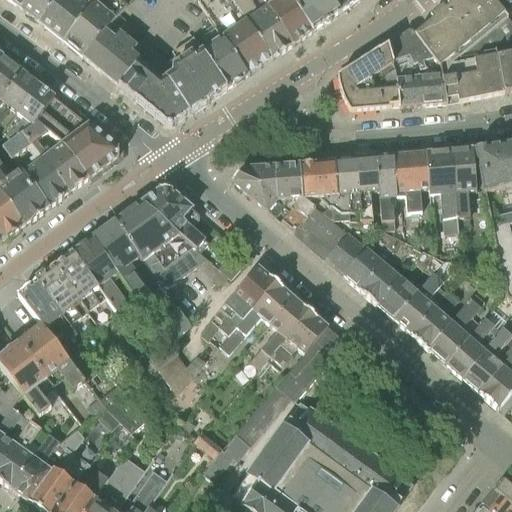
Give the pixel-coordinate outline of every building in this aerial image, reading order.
[(30,0),(4,0),(21,12),(30,0)] [(30,0),(21,12),(39,26),(60,0),(30,0)] [(60,0),(39,26),(63,45),(99,0),(60,0)] [(115,22),(119,18),(126,8),(115,0),(99,0),(63,45),(83,61),(104,36),(107,32),(115,22)] [(202,0),(198,5),(210,22),(213,27),(212,28),(247,80),(273,63),(230,0),(202,0)] [(230,0),(273,63),(294,48),(262,0),(230,0)] [(313,35),(289,0),(262,0),(294,48),(313,35)] [(289,0),(313,35),(361,2),(359,0),(289,0)] [(501,50),(511,40),(511,26),(506,19),(507,18),(491,0),(459,0),(441,16),(470,52),(485,101),(504,97),(496,56),(502,55),(501,50)] [(511,0),(491,0),(507,18),(511,14),(511,0)] [(458,106),(485,101),(470,52),(441,16),(415,37),(432,63),(445,81),(447,107),(458,106)] [(137,32),(119,18),(115,22),(107,32),(104,36),(83,61),(109,83),(118,91),(141,65),(143,62),(146,58),(135,49),(128,43),(137,32)] [(227,94),(247,80),(212,28),(200,37),(202,41),(195,45),(195,46),(227,94)] [(401,63),(409,60),(413,68),(432,63),(415,37),(412,34),(411,34),(408,34),(401,38),(401,41),(389,49),(388,48),(392,64),(400,61),(401,63)] [(179,65),(207,107),(227,94),(195,46),(195,45),(193,41),(172,55),(179,65)] [(351,115),(375,113),(398,111),(395,79),(392,64),(388,48),(370,60),(339,81),(341,93),(345,104),(351,115)] [(511,56),(503,59),(502,55),(496,56),(504,97),(511,95),(511,56)] [(161,85),(154,80),(161,70),(146,58),(143,62),(141,65),(118,91),(165,130),(166,129),(173,130),(174,130),(185,122),(191,118),(166,81),(161,85)] [(413,68),(409,60),(401,63),(400,61),(392,64),(395,79),(398,111),(399,111),(399,112),(420,110),(418,82),(413,68)] [(0,65),(0,104),(0,105),(22,77),(3,62),(0,65)] [(418,82),(420,110),(447,107),(445,81),(432,63),(413,68),(418,82)] [(166,81),(191,118),(207,107),(179,65),(173,70),(172,77),(166,81)] [(38,89),(22,77),(0,105),(1,105),(0,106),(0,124),(10,112),(17,117),(38,89)] [(36,125),(55,101),(38,89),(17,117),(24,122),(10,140),(14,143),(24,135),(34,128),(36,125)] [(118,152),(87,127),(55,101),(36,125),(49,136),(63,147),(89,182),(118,161),(118,152)] [(39,155),(70,197),(89,182),(63,147),(51,155),(47,150),(43,153),(37,145),(49,136),(36,125),(34,128),(24,135),(39,155)] [(4,152),(4,153),(12,164),(26,153),(28,151),(34,160),(31,163),(35,168),(23,177),(50,212),(70,197),(39,155),(24,135),(14,143),(15,143),(4,152)] [(511,147),(474,153),(475,153),(474,153),(483,195),(511,188),(511,147)] [(476,195),(472,152),(450,154),(453,191),(457,235),(458,235),(470,233),(467,196),(476,195)] [(450,154),(426,157),(429,194),(428,194),(429,199),(441,198),(444,239),(459,237),(458,235),(457,235),(453,191),(450,154)] [(397,201),(400,201),(405,201),(407,218),(421,217),(419,194),(428,194),(429,194),(426,157),(393,159),(397,201)] [(381,222),(383,234),(394,233),(393,212),(389,208),(388,202),(395,201),(397,201),(393,159),(376,161),(379,196),(381,222)] [(370,197),(379,196),(376,161),(355,163),(360,224),(372,224),(370,197)] [(350,224),(360,224),(355,163),(335,165),(338,199),(348,198),(350,224)] [(300,168),(303,202),(331,200),(331,204),(328,207),(330,209),(323,218),(331,225),(332,225),(350,224),(348,198),(338,199),(335,165),(300,168)] [(302,202),(303,202),(300,168),(274,170),(277,204),(276,205),(288,215),(279,226),(292,237),(306,220),(313,212),(302,202)] [(0,195),(26,230),(31,226),(50,212),(23,177),(20,173),(5,185),(2,181),(4,176),(0,170),(0,195)] [(232,185),(279,226),(288,215),(276,205),(277,204),(274,170),(243,173),(232,185)] [(189,230),(199,219),(169,193),(160,192),(141,207),(200,257),(209,247),(189,230)] [(0,246),(1,248),(26,230),(0,195),(0,246)] [(173,288),(207,263),(200,257),(141,207),(115,226),(174,307),(183,300),(173,288)] [(292,237),(300,244),(323,218),(322,218),(313,212),(306,220),(292,237)] [(323,218),(300,244),(309,251),(331,225),(323,218)] [(331,225),(309,251),(317,258),(340,232),(331,225),(332,225),(331,225)] [(174,307),(115,226),(92,242),(118,277),(117,278),(143,313),(144,313),(154,329),(168,347),(170,350),(190,329),(180,315),(174,307)] [(340,232),(317,258),(325,265),(348,238),(340,232)] [(383,267),(395,254),(402,245),(383,234),(367,253),(343,281),(359,295),(383,267)] [(348,238),(325,265),(343,281),(367,253),(348,238)] [(118,277),(92,242),(73,256),(106,303),(105,303),(119,322),(127,316),(124,311),(128,309),(109,284),(117,278),(118,277)] [(359,295),(377,310),(401,282),(400,282),(393,276),(413,252),(402,245),(395,254),(383,267),(359,295)] [(231,284),(249,263),(237,252),(218,272),(231,284)] [(106,303),(73,256),(54,270),(81,306),(80,306),(88,316),(105,303),(106,303)] [(377,310),(394,325),(418,296),(412,291),(426,274),(432,279),(433,278),(433,277),(442,266),(422,256),(400,282),(401,282),(377,310)] [(54,270),(35,285),(69,330),(81,321),(74,311),(80,306),(81,306),(54,270)] [(202,340),(208,345),(218,332),(228,341),(276,286),(270,281),(269,281),(258,271),(239,291),(229,303),(216,319),(202,335),(202,340)] [(433,278),(432,279),(418,296),(394,325),(411,340),(435,311),(434,311),(446,297),(439,290),(443,286),(433,278)] [(69,330),(35,285),(17,298),(42,330),(52,343),(61,337),(66,339),(69,344),(76,339),(69,330)] [(229,358),(245,340),(260,322),(268,329),(292,300),(276,286),(228,341),(219,351),(229,358)] [(428,354),(445,369),(479,329),(479,328),(472,322),(484,307),(481,304),(492,292),(482,287),(451,325),(452,326),(428,354)] [(435,311),(411,340),(428,354),(452,326),(451,325),(444,319),(458,303),(448,294),(446,297),(434,311),(435,311)] [(267,365),(309,315),(292,300),(268,329),(276,336),(250,365),(259,373),(266,364),(267,365)] [(479,329),(445,369),(462,384),(485,356),(484,354),(503,331),(507,326),(492,313),(479,328),(479,329)] [(267,365),(272,369),(280,376),(292,362),(291,360),(296,353),(303,359),(327,331),(316,321),(309,315),(267,365)] [(462,384),(479,398),(502,371),(499,367),(498,367),(511,348),(511,340),(511,338),(511,326),(509,324),(507,326),(503,331),(484,354),(485,356),(462,384)] [(19,348),(52,391),(63,382),(73,395),(85,385),(52,344),(52,343),(42,330),(19,348)] [(295,407),(346,347),(327,331),(303,359),(239,433),(222,454),(215,464),(202,480),(213,489),(231,466),(234,468),(291,403),(295,407)] [(158,374),(177,359),(170,350),(168,347),(149,362),(158,374)] [(207,347),(186,373),(177,359),(158,374),(176,400),(193,383),(192,382),(215,355),(207,347)] [(19,348),(0,362),(0,371),(12,386),(21,398),(30,409),(39,421),(51,411),(41,399),(52,391),(19,348)] [(502,371),(479,398),(497,414),(511,395),(511,351),(499,367),(502,371)] [(12,386),(5,396),(0,391),(0,419),(4,422),(4,423),(21,398),(12,386)] [(113,420),(131,437),(147,424),(120,389),(100,404),(113,420)] [(30,426),(29,426),(22,420),(30,409),(21,398),(4,423),(4,422),(0,427),(0,467),(14,448),(13,448),(30,426)] [(395,511),(412,489),(402,482),(403,482),(310,414),(309,415),(300,408),(282,433),(281,432),(247,479),(248,480),(231,503),(240,510),(240,511),(241,511),(395,511)] [(35,420),(30,426),(39,433),(43,427),(38,421),(35,420)] [(190,436),(195,430),(186,422),(180,428),(190,436)] [(14,448),(0,467),(0,485),(10,493),(33,461),(32,461),(24,455),(40,433),(30,426),(13,448),(14,448)] [(29,506),(37,511),(57,511),(81,478),(89,469),(71,456),(84,442),(78,435),(61,449),(60,449),(65,456),(29,506)] [(194,447),(215,464),(222,454),(202,438),(194,447)] [(48,439),(32,461),(33,461),(10,493),(29,506),(65,456),(60,449),(61,449),(48,439)] [(159,467),(165,459),(160,456),(154,464),(159,467)] [(118,511),(146,473),(135,466),(124,482),(114,475),(107,483),(108,484),(88,511),(118,511)] [(81,478),(57,511),(88,511),(108,484),(107,483),(89,469),(81,478)] [(147,511),(167,486),(153,476),(127,511),(147,511)] [(509,511),(511,511),(511,489),(504,482),(492,497),(509,511)] [(509,511),(492,497),(479,511),(509,511)]
